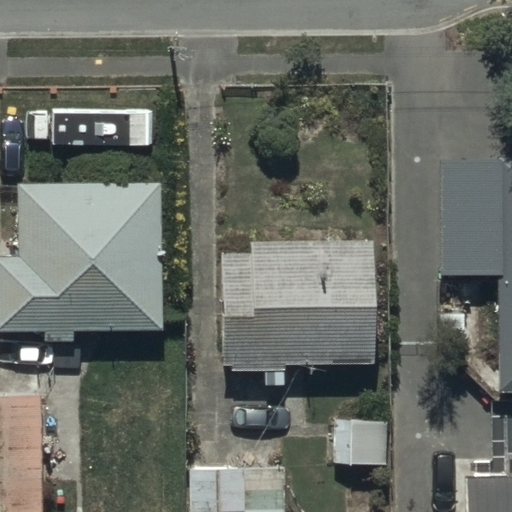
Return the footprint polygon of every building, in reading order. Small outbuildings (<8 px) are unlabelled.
[(511,153),(496,154),(496,387),(511,387),(511,153)] [(0,347),(164,346),(162,200),(22,202),(23,276),(0,276),(0,347)] [(220,382),(366,381),(365,255),(248,256),(248,267),(219,267),(220,382)] [(0,511),(35,511),(35,414),(0,413),(0,511)] [(340,482),(378,481),(377,435),(340,436),(340,482)] [(511,511),(511,445),(507,446),(507,474),(458,475),(458,511),(511,511)] [(192,511),(280,511),(281,481),(192,482),(192,511)]
